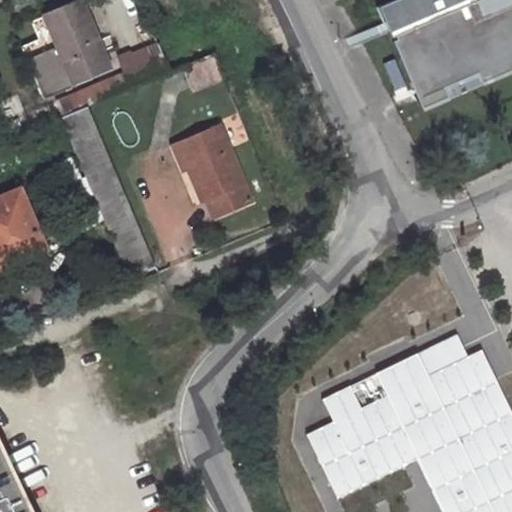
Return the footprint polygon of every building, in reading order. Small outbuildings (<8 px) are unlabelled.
[(417,100),(420,108),(511,68),(511,0),(391,0),(377,6),(386,28),(389,36),(393,35),(395,39),(391,41),(412,90),(417,100)] [(75,82),(108,67),(78,1),(42,17),(56,47),(26,60),(44,100),(77,86),(75,82)] [(218,50),(210,53),(185,64),(195,88),(228,73),(218,50)] [(60,116),(127,277),(154,266),(86,105),(60,116)] [(192,165),(205,197),(210,195),(218,214),(256,198),(224,122),(187,138),(197,163),(192,165)] [(197,163),(187,138),(175,143),(185,168),(192,165),(197,163)] [(0,196),(0,266),(43,248),(18,189),(0,196)] [(336,422),(309,435),(336,493),(417,455),(444,511),(511,511),(511,410),(483,350),(428,376),(419,355),(379,374),(389,395),(361,409),(351,389),(326,401),(336,422)] [(0,511),(33,511),(0,442),(0,511)]
